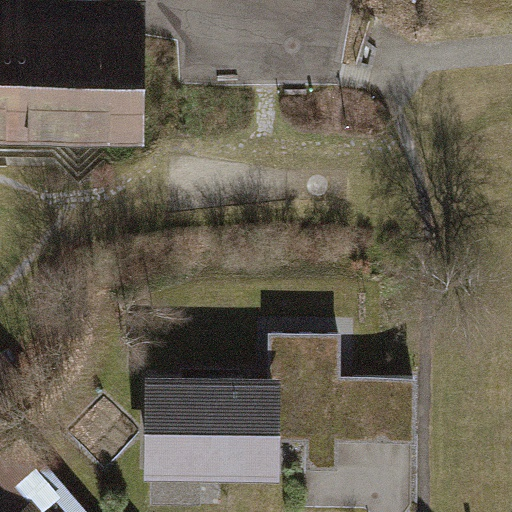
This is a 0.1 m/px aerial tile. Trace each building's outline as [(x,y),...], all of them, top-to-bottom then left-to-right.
[(0,0),(0,125),(133,126),(133,42),(132,0),(0,0)] [(267,373),(142,372),(141,474),(276,475),(276,435),(283,435),(307,435),(307,464),(337,464),(337,439),(409,439),(409,374),(339,374),(339,332),(267,331),(267,373)] [(0,360),(0,397),(18,380),(0,360)] [(0,511),(8,511),(22,501),(7,485),(33,461),(12,438),(0,448),(0,511)] [(27,476),(59,511),(82,511),(39,465),(27,476)] [(31,511),(22,501),(8,511),(31,511)]
